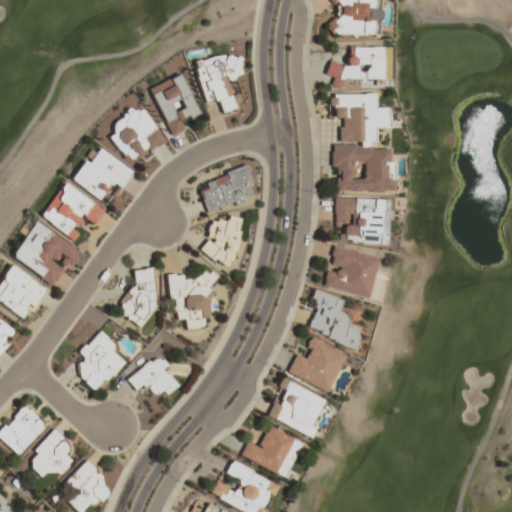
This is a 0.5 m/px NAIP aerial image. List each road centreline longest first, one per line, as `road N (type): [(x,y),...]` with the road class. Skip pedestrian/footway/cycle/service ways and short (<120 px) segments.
road 1 (tertiary): [(268,0),(261,39),(273,181),(256,280),(219,362),(130,479),(118,511)]
road 2 (tertiary): [(137,511),(147,485),(233,370),(272,284),(290,189),(276,42),(284,0)]
road 3 (residential): [(0,394),(164,178),(216,147),(285,134)]
